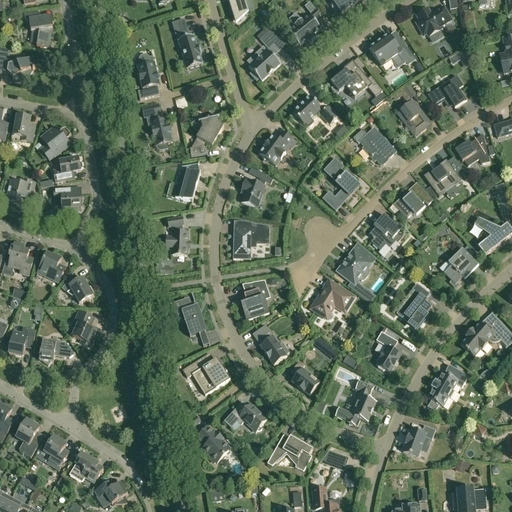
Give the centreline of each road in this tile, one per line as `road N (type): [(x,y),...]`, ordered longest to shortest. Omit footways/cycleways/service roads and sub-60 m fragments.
road 1 (residential): [(386,448),(305,420),(257,374),(227,323),(216,279),(217,209),(252,132)]
road 2 (residential): [(299,268),(394,180),(511,100)]
road 3 (residential): [(386,448),(448,331),(511,269)]
road 4 (residential): [(252,132),(314,70),(411,0)]
road 5 (residential): [(65,425),(76,381),(102,353),(112,326),(107,289),(77,248)]
road 6 (residential): [(252,132),(210,0)]
road 7 (residential): [(77,248),(96,203),(81,115)]
